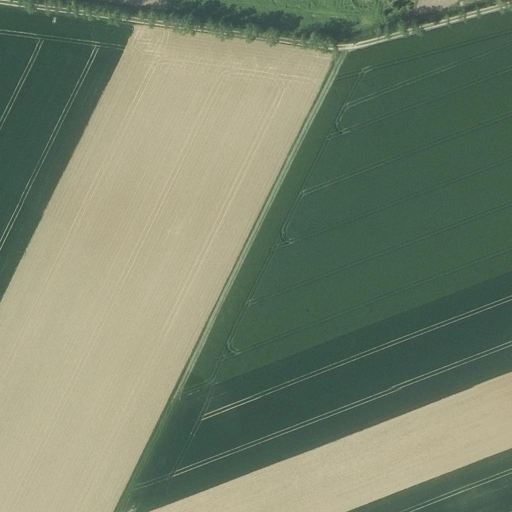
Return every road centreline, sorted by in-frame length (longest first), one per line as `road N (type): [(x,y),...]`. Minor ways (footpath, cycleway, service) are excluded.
road 1 (track): [(511,6),(347,52),(0,0)]
road 2 (track): [(347,52),(116,511)]
